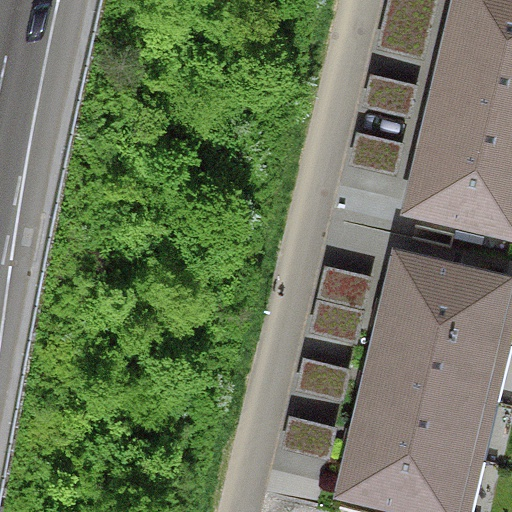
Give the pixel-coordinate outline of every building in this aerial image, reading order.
[(388,0),(377,48),(423,60),(437,0),(388,0)] [(511,0),(451,0),(444,30),(511,45),(511,0)] [(511,45),(444,30),(431,85),(511,104),(511,45)] [(372,74),(364,105),(409,116),(417,85),(372,74)] [(417,145),(511,167),(511,104),(431,85),(417,145)] [(357,132),(349,165),(396,177),(404,143),(357,132)] [(511,167),(417,145),(400,216),(511,242),(511,167)] [(377,313),(511,344),(511,338),(511,276),(393,248),(377,313)] [(326,266),(317,300),(365,312),(373,278),(326,266)] [(317,300),(310,329),(357,341),(365,312),(317,300)] [(511,344),(377,313),(364,368),(497,399),(511,344)] [(350,369),(304,358),(296,390),(342,401),(350,369)] [(350,428),(483,460),(497,399),(364,368),(350,428)] [(337,427),(290,416),(281,449),(328,461),(337,427)] [(470,511),(483,460),(350,428),(333,499),(389,511),(470,511)]
